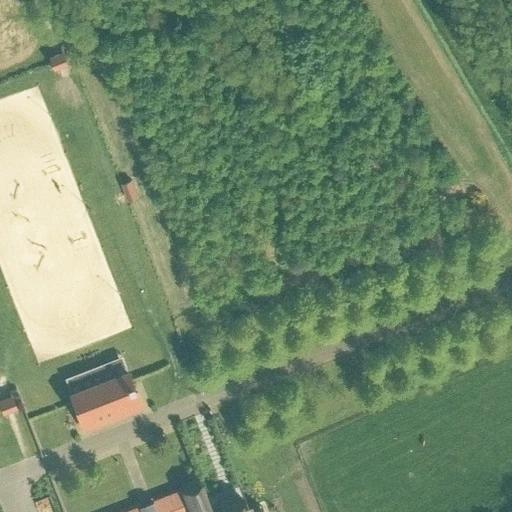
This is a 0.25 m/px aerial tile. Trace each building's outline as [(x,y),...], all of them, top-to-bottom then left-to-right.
[(51,52),(57,66),(70,61),(65,47),(51,52)] [(128,199),(139,195),(132,177),(122,181),(128,199)] [(70,390),(82,421),(139,399),(126,368),(70,390)] [(88,465),(81,447),(65,453),(71,470),(88,465)] [(244,498),(211,511),(198,480),(150,498),(155,511),(263,511),(261,505),(249,510),(244,498)] [(142,511),(139,503),(116,511),(142,511)]
